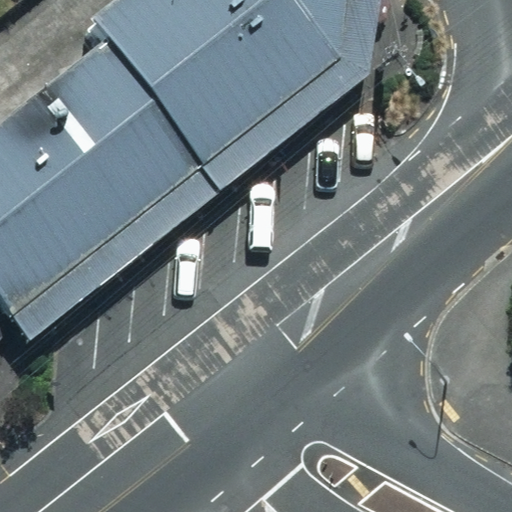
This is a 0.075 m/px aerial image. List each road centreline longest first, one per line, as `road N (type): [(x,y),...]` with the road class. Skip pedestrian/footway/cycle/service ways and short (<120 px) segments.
road 1 (primary): [(511,155),(238,374)]
road 2 (secondary): [(238,374),(505,511)]
road 3 (secondary): [(268,511),(144,462)]
road 4 (primary): [(238,374),(144,462)]
